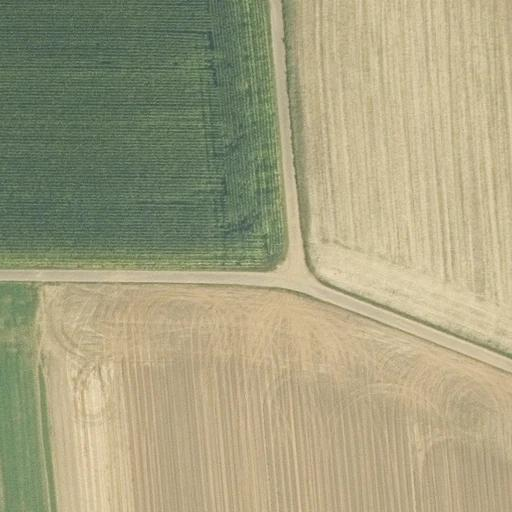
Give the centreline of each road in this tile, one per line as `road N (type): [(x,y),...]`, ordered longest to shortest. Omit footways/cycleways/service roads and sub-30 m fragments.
road 1 (track): [(511,367),(295,281),(269,0)]
road 2 (track): [(295,281),(0,278)]
